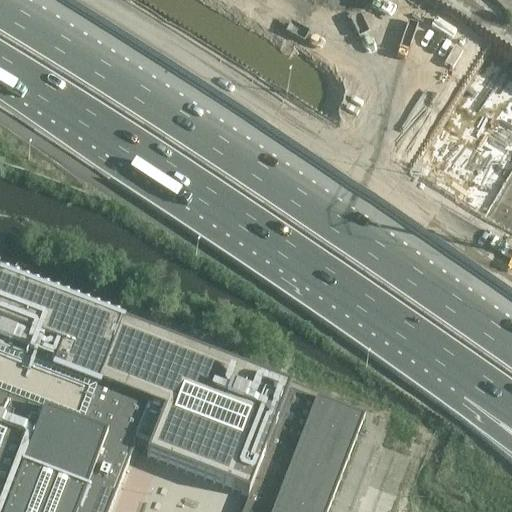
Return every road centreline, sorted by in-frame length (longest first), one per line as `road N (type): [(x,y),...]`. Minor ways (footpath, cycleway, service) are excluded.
road 1 (motorway): [(0,70),(478,387)]
road 2 (motorway): [(60,0),(511,278)]
road 3 (motorway): [(478,387),(129,76)]
road 4 (motorway): [(511,339),(129,76)]
road 5 (motorway): [(511,165),(273,0)]
road 6 (motorway): [(511,85),(374,0)]
road 7 (motorway): [(129,76),(1,0)]
